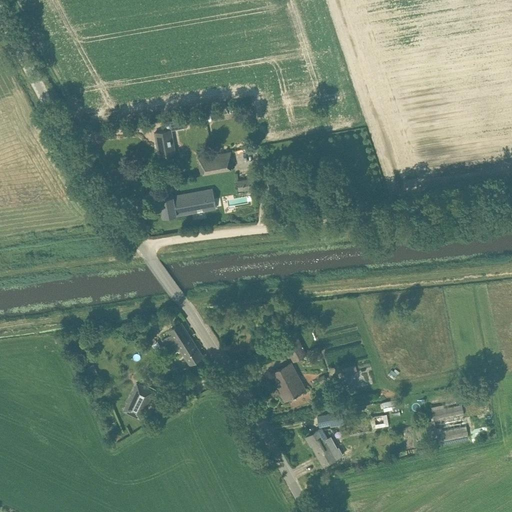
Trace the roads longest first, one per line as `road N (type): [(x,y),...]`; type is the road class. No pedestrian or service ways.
road 1 (unclassified): [(305,511),(183,305),(49,116),(0,19)]
road 2 (track): [(511,199),(142,249)]
road 3 (track): [(511,269),(183,305)]
road 4 (track): [(0,329),(183,305)]
road 5 (track): [(0,273),(142,249)]
